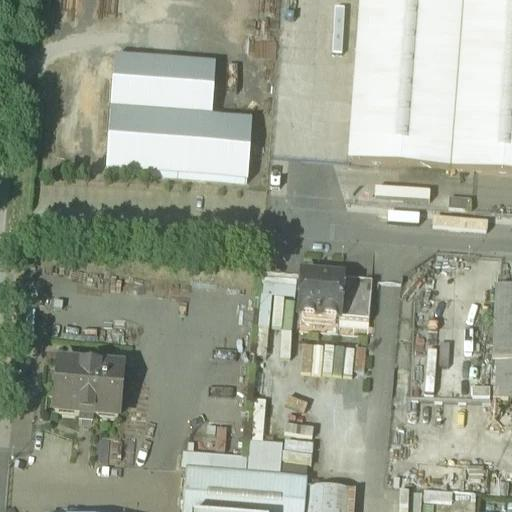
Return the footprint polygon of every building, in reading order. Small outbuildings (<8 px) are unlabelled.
[(462,0),(360,0),(348,178),(449,186),(462,0)] [(511,0),(462,0),(449,186),(511,190),(511,0)] [(113,77),(106,189),(246,198),(249,139),(206,136),(209,83),(113,77)] [(296,291),(264,289),(260,339),(292,341),(296,291)] [(342,292),(301,289),(298,330),(339,333),(342,294),(342,292)] [(371,296),(342,294),(339,333),(368,335),(371,296)] [(511,301),(493,301),(490,370),(490,373),(511,373),(511,301)] [(322,358),(318,386),(351,391),(356,363),(322,358)] [(131,364),(104,362),(102,373),(130,376),(131,364)] [(121,379),(59,373),(54,421),(117,427),(121,379)] [(511,373),(490,373),(489,409),(511,410),(511,373)] [(281,455),(249,453),(246,485),(278,487),(281,455)] [(245,470),(186,465),(182,511),(303,511),(305,490),(278,487),(246,485),(244,485),(245,470)] [(347,511),(348,500),(312,498),(313,490),(305,490),(303,511),(347,511)] [(471,511),(472,505),(449,503),(448,511),(471,511)]
